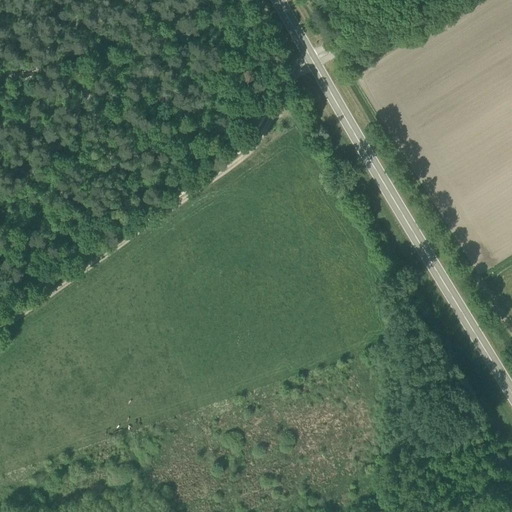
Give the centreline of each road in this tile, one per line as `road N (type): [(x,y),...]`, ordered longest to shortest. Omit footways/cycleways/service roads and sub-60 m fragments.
road 1 (primary): [(511,397),(278,0)]
road 2 (track): [(280,95),(511,466)]
road 3 (track): [(139,230),(255,148),(280,95),(312,60)]
road 4 (track): [(76,58),(139,230)]
road 5 (track): [(0,329),(139,230)]
road 6 (track): [(467,0),(420,29),(312,60)]
